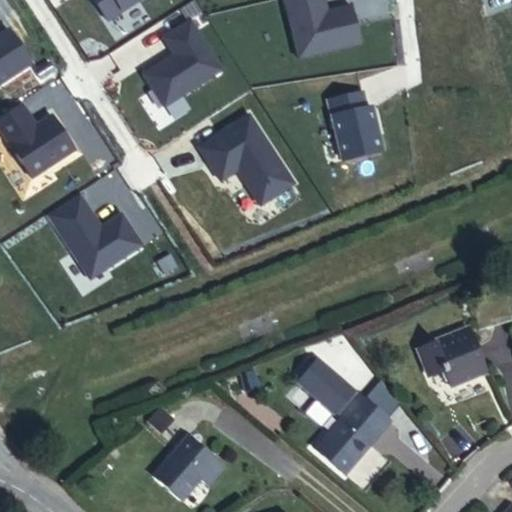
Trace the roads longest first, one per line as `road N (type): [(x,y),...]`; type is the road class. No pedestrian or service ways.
road 1 (track): [(0,443),(100,385),(511,221)]
road 2 (residential): [(43,0),(208,263)]
